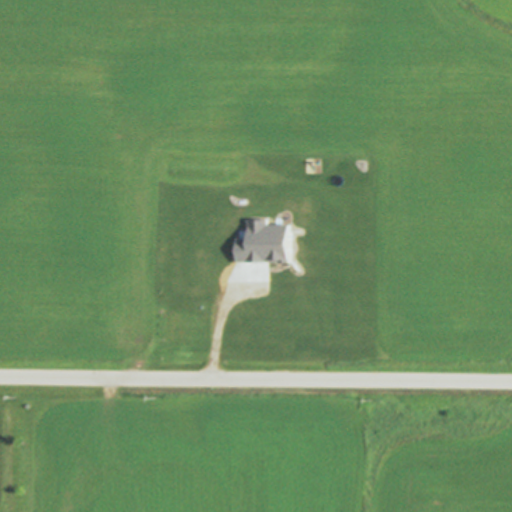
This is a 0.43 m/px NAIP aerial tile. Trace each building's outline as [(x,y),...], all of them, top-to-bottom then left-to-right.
[(228,214),(241,214),(241,230),(241,244),(228,244),(227,229),(228,229),(228,214)] [(234,264),(291,263),(291,226),(267,226),(267,220),(246,221),(246,241),(234,241),(234,264)] [(203,224),(211,224),(211,234),(203,234),(203,224)] [(164,264),(186,264),(186,255),(178,255),(178,245),(193,245),(193,254),(197,254),(197,264),(220,264),(220,274),(164,273),(164,264)] [(270,285),(293,284),(294,322),(271,323),(270,285)]
